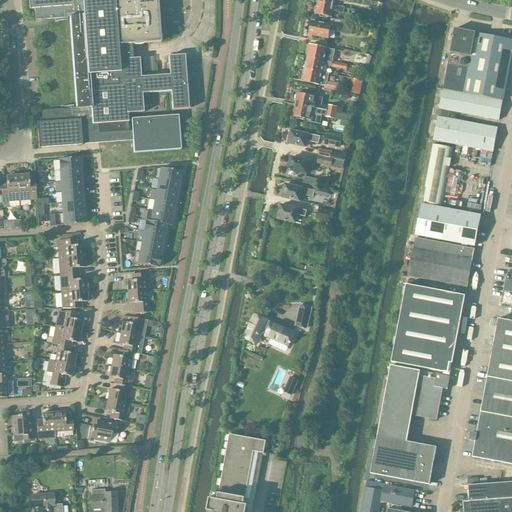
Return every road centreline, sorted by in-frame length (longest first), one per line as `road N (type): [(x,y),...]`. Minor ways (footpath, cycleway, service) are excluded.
road 1 (primary): [(240,0),(152,511)]
road 2 (unclassified): [(440,511),(511,140)]
road 3 (primary): [(165,511),(224,188)]
road 4 (residential): [(0,404),(73,399),(82,388),(102,283),(98,229)]
road 5 (tertiary): [(0,153),(16,140),(6,0)]
road 6 (primary): [(234,138),(253,0)]
